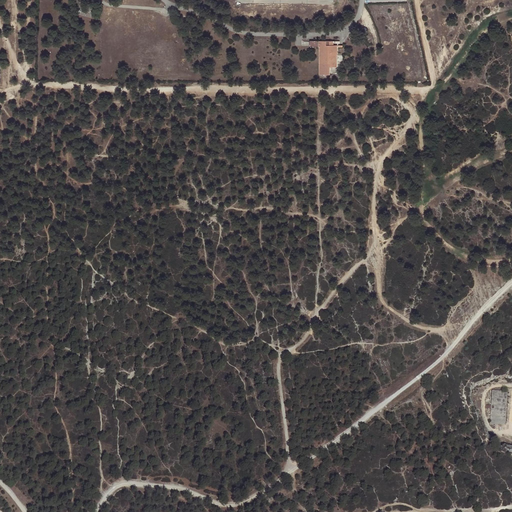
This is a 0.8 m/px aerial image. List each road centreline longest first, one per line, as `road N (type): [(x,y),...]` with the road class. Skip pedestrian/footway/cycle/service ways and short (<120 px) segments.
road 1 (track): [(417,0),(433,83),(426,88),(27,83),(0,95)]
road 2 (unclassified): [(511,282),(440,360),(269,488),(221,504),(186,489),(125,484),(95,511)]
road 3 (track): [(472,321),(420,327),(382,300),(379,288),(376,179),(382,157),(434,93),(431,86)]
road 4 (track): [(290,471),(280,357),(374,245)]
